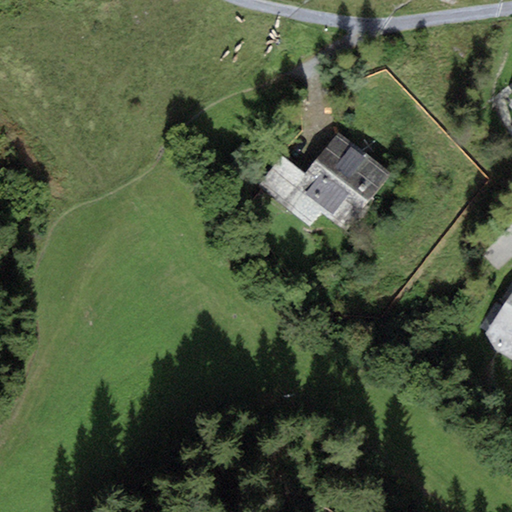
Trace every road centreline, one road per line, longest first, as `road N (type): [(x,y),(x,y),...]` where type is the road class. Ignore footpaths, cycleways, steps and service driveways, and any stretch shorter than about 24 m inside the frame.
road 1 (track): [(145,168),(0,449)]
road 2 (track): [(511,7),(370,27)]
road 3 (track): [(370,27),(238,0)]
